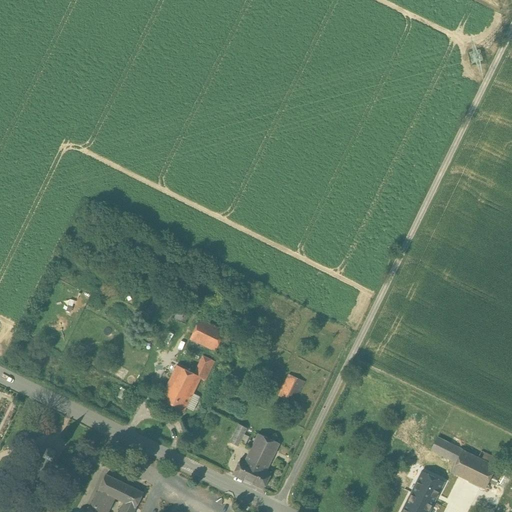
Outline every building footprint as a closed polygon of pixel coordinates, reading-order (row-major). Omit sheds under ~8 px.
[(225,331),(200,318),(190,339),(215,351),(225,331)] [(215,361),(203,356),(194,374),(201,377),(201,378),(206,381),(215,361)] [(194,374),(177,365),(159,401),(184,413),(187,407),(193,411),(200,397),(193,394),(201,378),(201,377),(194,374)] [(279,396),(297,404),(308,381),(290,373),(279,396)] [(122,388),(118,397),(123,400),(128,391),(122,388)] [(239,424),(230,442),(238,446),(247,428),(239,424)] [(280,442),(259,432),(253,446),(273,456),(280,442)] [(466,453),(435,438),(429,451),(455,464),(450,474),(484,490),(488,481),(495,467),(466,453)] [(40,452),(28,475),(27,474),(24,481),(27,482),(27,483),(29,483),(28,485),(29,486),(30,484),(38,488),(37,490),(39,490),(39,489),(41,489),(42,488),(40,487),(42,483),(46,485),(58,461),(53,458),(57,451),(56,450),(56,449),(50,446),(49,447),(48,446),(46,449),(42,447),(40,452)] [(273,456),(253,446),(246,460),(266,470),(273,456)] [(498,460),(469,446),(466,453),(495,467),(498,460)] [(246,460),(241,458),(233,474),(263,489),(271,472),(266,470),(246,460)] [(502,470),(495,467),(488,481),(495,485),(502,470)] [(420,470),(416,478),(427,484),(439,489),(443,481),(420,470)] [(133,511),(143,493),(106,475),(91,505),(102,510),(110,495),(124,502),(119,511),(133,511)] [(416,478),(404,504),(414,509),(427,484),(416,478)] [(427,484),(414,509),(420,511),(427,511),(439,489),(427,484)]
